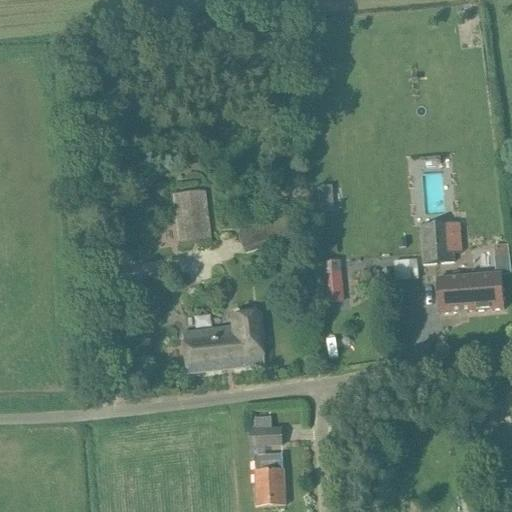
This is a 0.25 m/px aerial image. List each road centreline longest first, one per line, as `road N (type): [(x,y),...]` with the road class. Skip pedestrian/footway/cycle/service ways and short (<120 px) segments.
road 1 (unclassified): [(0,420),(318,385)]
road 2 (unclassified): [(318,385),(511,354)]
road 3 (unclassified): [(320,511),(318,385)]
